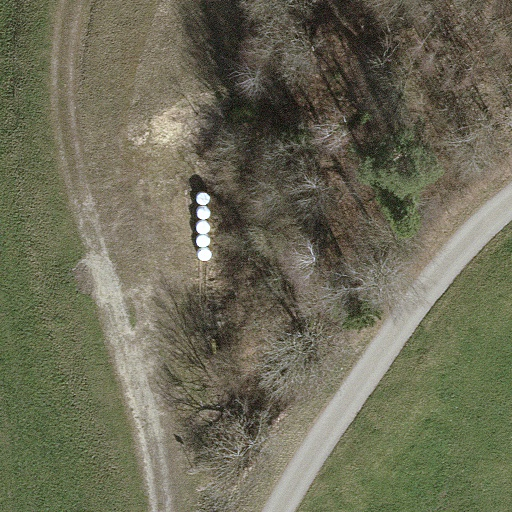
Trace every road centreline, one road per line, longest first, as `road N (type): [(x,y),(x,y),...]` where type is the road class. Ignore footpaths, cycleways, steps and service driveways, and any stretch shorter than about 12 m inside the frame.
road 1 (track): [(161,511),(159,469),(77,189),(62,90),(81,0)]
road 2 (track): [(511,195),(369,379),(280,511)]
